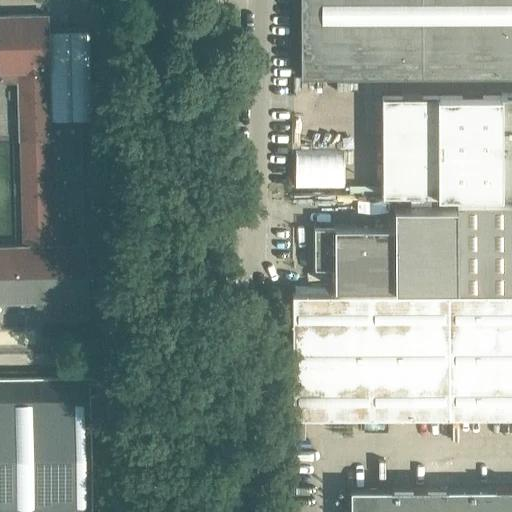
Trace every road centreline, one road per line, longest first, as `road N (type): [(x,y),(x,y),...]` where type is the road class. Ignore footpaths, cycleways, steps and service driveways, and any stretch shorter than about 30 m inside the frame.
road 1 (unclassified): [(265,285),(262,0)]
road 2 (unknown): [(511,448),(328,450),(308,476),(307,511)]
